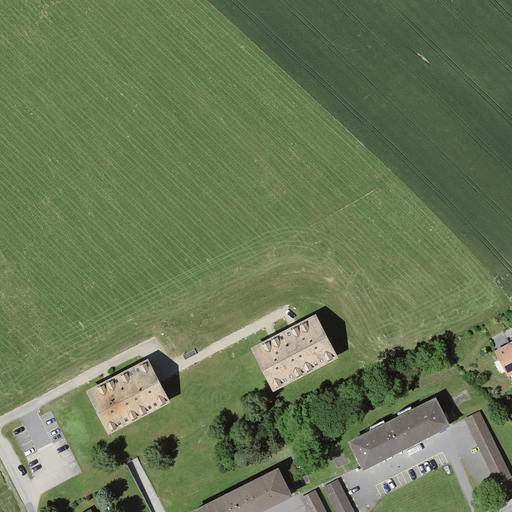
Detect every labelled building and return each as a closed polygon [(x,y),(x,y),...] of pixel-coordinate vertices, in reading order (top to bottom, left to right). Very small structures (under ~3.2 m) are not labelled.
[(314,324),(257,352),(276,389),(333,361),(314,324)] [(511,374),(511,346),(498,354),(509,376),(511,374)] [(146,367),(90,396),(109,433),(165,404),(146,367)] [(435,404),(351,446),(364,471),(448,429),(435,404)] [(511,474),(481,415),(466,422),(497,483),(511,475),(511,474)] [(278,474),(200,511),(262,511),(290,498),(278,474)] [(354,511),(337,481),(324,488),(337,511),(354,511)] [(326,511),(316,492),(302,499),(309,511),(326,511)]
